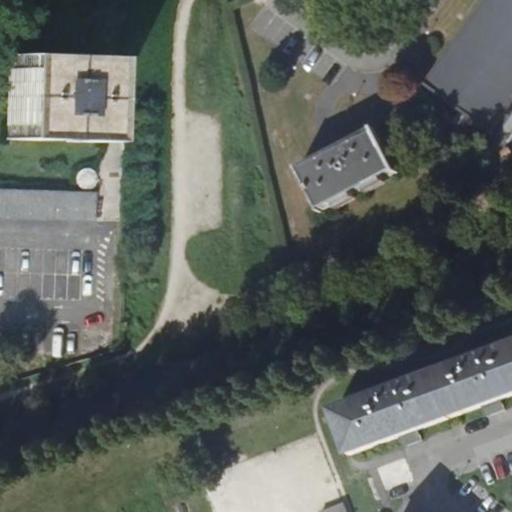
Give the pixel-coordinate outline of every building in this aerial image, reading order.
[(511,0),(487,0),(425,86),(470,118),(454,141),(459,163),(484,128),(495,135),(511,111),(511,0)] [(7,99),(6,140),(97,142),(98,56),(7,54),(7,99)] [(303,171),(325,214),(403,173),(379,131),(303,171)] [(0,191),(0,218),(95,222),(95,195),(0,191)] [(511,346),(424,381),(338,414),(354,455),(511,393),(511,346)]
